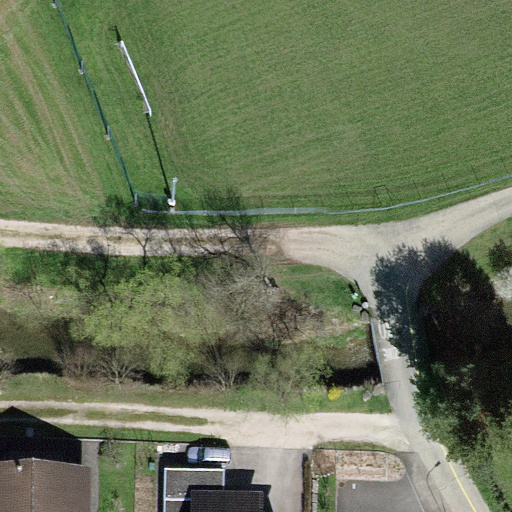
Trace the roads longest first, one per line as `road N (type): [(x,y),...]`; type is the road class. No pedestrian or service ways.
road 1 (track): [(0,248),(280,240),(383,257)]
road 2 (residential): [(455,511),(400,379),(383,257)]
